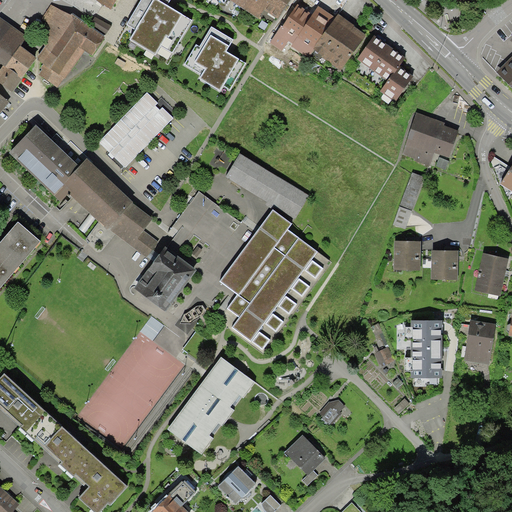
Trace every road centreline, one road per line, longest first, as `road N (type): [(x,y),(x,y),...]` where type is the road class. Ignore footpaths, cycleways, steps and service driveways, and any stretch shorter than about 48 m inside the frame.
road 1 (residential): [(306,511),(334,485),(429,464),(395,425)]
road 2 (residential): [(116,275),(0,171)]
road 3 (residential): [(511,229),(481,151),(501,107)]
